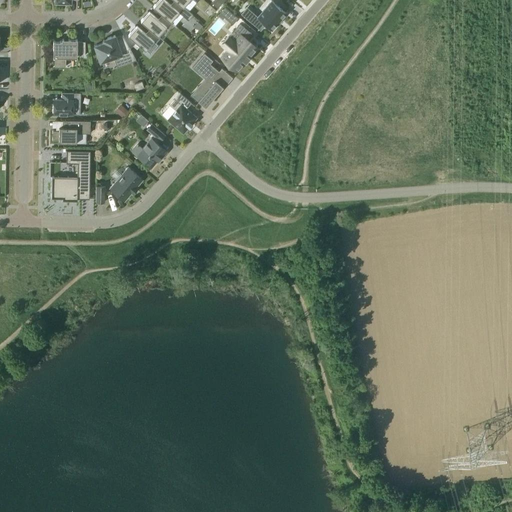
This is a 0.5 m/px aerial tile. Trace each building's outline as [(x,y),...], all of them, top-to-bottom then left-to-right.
[(156,0),(152,5),(161,13),(170,19),(177,10),(179,12),(184,6),(182,5),(175,0),(171,0),(169,3),(164,0),(156,0)] [(266,23),(272,28),(286,11),(273,0),(270,0),(258,15),(255,13),(250,20),(261,29),(266,23)] [(140,20),(149,28),(158,35),(165,25),(168,27),(172,21),(170,19),(161,13),(157,18),(148,11),(140,20)] [(203,26),(198,21),(194,26),(199,30),(203,26)] [(220,56),(236,69),(255,46),(247,40),(252,33),(238,21),(230,31),(237,36),(220,56)] [(154,41),(159,36),(158,35),(149,28),(145,33),(136,25),(128,35),(137,42),(141,45),(145,49),(152,39),(154,41)] [(125,64),(136,60),(130,48),(121,51),(115,35),(107,38),(108,40),(95,45),(100,61),(114,57),(117,66),(124,63),(125,64)] [(77,39),(69,39),(69,41),(53,41),(53,49),(55,49),(55,66),(66,66),(66,57),(69,57),(69,55),(85,55),(85,41),(77,41),(77,39)] [(196,98),(205,107),(222,86),(213,78),(219,72),(210,64),(213,61),(204,54),(192,69),(209,83),(196,98)] [(92,81),(84,81),(85,90),(93,89),(92,81)] [(136,90),(144,87),(142,81),(134,84),(136,90)] [(53,98),(53,114),(73,114),(73,106),(80,106),(81,92),(62,92),(61,98),(53,98)] [(191,122),(196,117),(187,108),(192,102),(180,92),(170,105),(176,110),(168,119),(183,132),(188,126),(189,127),(193,123),(191,122)] [(116,110),(123,116),(128,109),(121,103),(116,110)] [(76,142),(77,133),(90,133),(90,120),(63,120),(63,127),(59,126),(59,130),(53,130),(53,140),(59,140),(59,142),(76,142)] [(131,150),(143,160),(151,166),(160,156),(161,157),(167,151),(157,143),(160,140),(165,134),(152,123),(147,129),(153,135),(142,147),(137,143),(131,150)] [(89,198),(90,148),(65,148),(64,162),(76,162),(75,176),(50,175),(49,197),(89,198)] [(124,200),(137,186),(143,179),(128,167),(110,188),(124,200)] [(106,186),(96,186),(96,201),(105,201),(106,186)]
